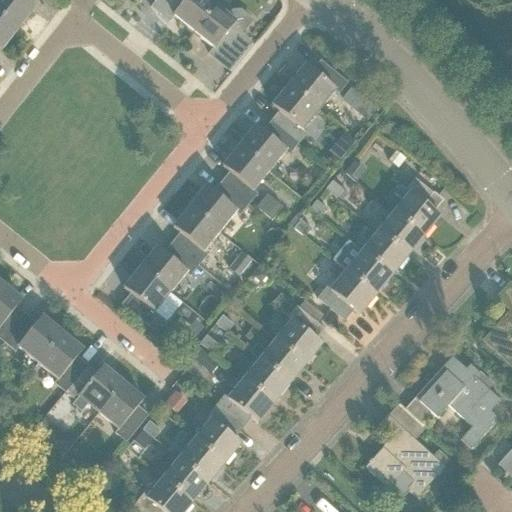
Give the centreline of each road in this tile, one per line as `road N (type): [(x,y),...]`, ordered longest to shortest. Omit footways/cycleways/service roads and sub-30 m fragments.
road 1 (unclassified): [(511,216),(249,511)]
road 2 (unclassified): [(511,197),(419,89),(312,0)]
road 3 (residential): [(81,295),(207,130)]
road 4 (residential): [(76,21),(207,130)]
road 5 (residential): [(207,130),(310,0)]
road 6 (residential): [(0,120),(76,21)]
